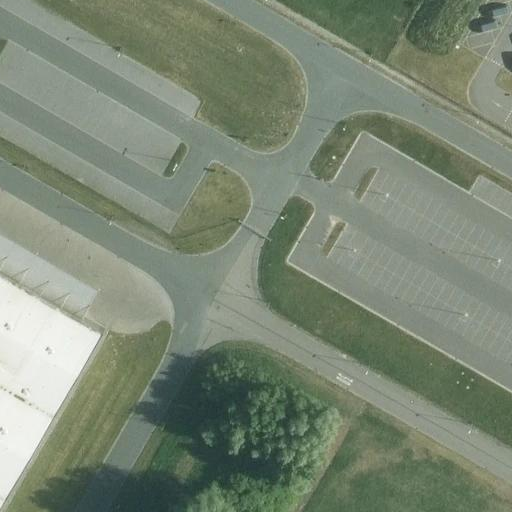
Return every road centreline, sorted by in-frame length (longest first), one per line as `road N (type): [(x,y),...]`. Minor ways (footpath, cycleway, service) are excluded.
road 1 (residential): [(511,471),(215,296)]
road 2 (residential): [(215,296),(351,75)]
road 3 (residential): [(215,296),(90,511)]
road 4 (residential): [(0,174),(215,296)]
road 5 (residential): [(351,75),(511,168)]
road 6 (residential): [(222,0),(351,75)]
